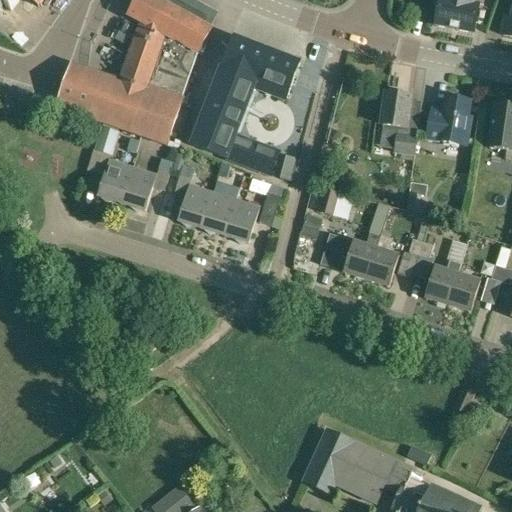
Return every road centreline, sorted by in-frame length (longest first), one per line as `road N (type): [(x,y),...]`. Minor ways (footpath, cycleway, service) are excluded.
road 1 (residential): [(511,371),(271,300),(56,224)]
road 2 (unclassified): [(511,67),(360,36)]
road 3 (residential): [(81,0),(52,57),(36,68),(0,64)]
